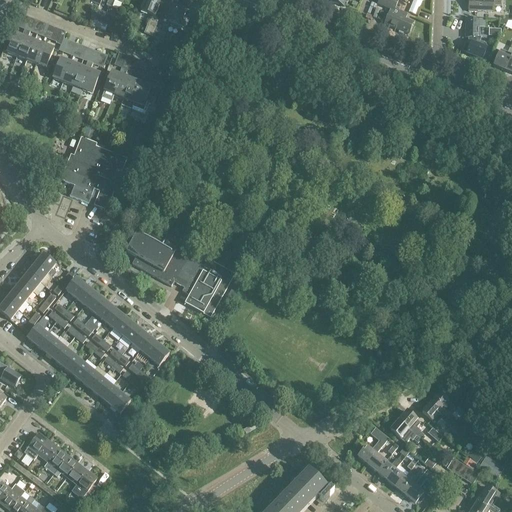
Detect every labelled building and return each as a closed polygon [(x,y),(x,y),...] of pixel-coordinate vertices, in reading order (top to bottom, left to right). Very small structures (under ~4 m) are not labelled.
[(109,0),(106,8),(112,10),(115,2),(122,5),(124,0),(109,0)] [(153,0),(145,0),(141,13),(151,17),(146,29),(148,30),(146,36),(153,39),(160,22),(154,20),(161,3),(153,0)] [(399,2),(399,1),(395,0),(380,0),(378,6),(394,13),(399,2)] [(501,8),(500,0),(487,0),(487,1),(469,0),(469,13),(477,14),(477,12),(493,13),(493,7),(501,8)] [(165,25),(160,22),(153,39),(160,41),(162,36),(165,37),(170,24),(185,30),(188,22),(183,20),(186,13),(172,8),(165,25)] [(111,17),(98,12),(94,21),(107,27),(111,17)] [(414,23),(406,20),(407,17),(408,16),(398,12),(396,17),(390,14),(385,26),(400,32),(409,36),(414,23)] [(35,22),(29,19),(27,26),(33,28),(35,22)] [(25,39),(27,33),(30,34),(33,28),(27,26),(22,38),(15,35),(7,55),(17,59),(25,39)] [(46,33),(52,35),(54,29),(49,27),(46,33)] [(480,28),(466,27),(466,39),(469,39),(469,44),(472,45),(467,56),(482,62),(487,50),(486,50),(487,47),(485,45),(480,43),(481,39),(479,38),(480,28)] [(56,45),(61,47),(66,34),(61,32),(56,45)] [(46,33),(44,39),(50,42),(52,35),(46,33)] [(27,63),(34,43),(25,39),(17,59),(27,63)] [(44,47),(34,43),(27,63),(36,67),(44,47)] [(73,51),(79,53),(81,47),(75,45),(73,51)] [(36,67),(46,71),(54,51),(44,47),(36,67)] [(73,51),(70,57),(76,60),(79,53),(73,51)] [(494,68),(505,73),(511,57),(511,56),(500,51),(494,68)] [(95,53),(92,59),(98,61),(100,55),(95,53)] [(130,66),(132,60),(126,58),(124,64),(130,66)] [(96,67),(98,61),(92,59),(90,65),(93,66),(96,67)] [(53,81),(63,85),(71,65),(61,61),(53,81)] [(124,64),(121,70),(125,71),(127,72),(130,66),(124,64)] [(63,85),(73,89),(80,69),(71,65),(63,85)] [(73,89),(82,92),(90,72),(80,69),(73,89)] [(104,93),(114,97),(122,78),(125,71),(121,70),(119,76),(112,74),(104,93)] [(138,84),(141,85),(144,86),(149,72),(144,70),(138,84)] [(153,82),(157,84),(157,83),(163,86),(168,73),(162,71),(162,72),(158,70),(153,82)] [(114,97),(124,101),(131,81),(124,79),(127,72),(125,71),(122,78),(114,97)] [(100,76),(90,72),(82,92),(92,96),(100,76)] [(131,81),(124,101),(121,107),(131,111),(133,105),(141,85),(138,84),(131,81)] [(141,85),(133,105),(131,111),(145,116),(150,103),(146,102),(151,89),(144,86),(141,85)] [(63,115),(71,118),(74,111),(66,107),(65,108),(63,114),(63,115)] [(96,186),(94,192),(99,194),(94,208),(107,214),(127,162),(83,144),(75,165),(72,163),(68,175),(96,186)] [(96,186),(68,175),(64,185),(74,189),(92,196),(94,192),(96,186)] [(70,199),(70,198),(69,199),(88,206),(92,196),(74,189),(70,199)] [(176,280),(186,285),(182,293),(189,297),(184,306),(210,320),(234,276),(201,258),(191,252),(165,238),(161,245),(138,232),(125,254),(135,260),(132,267),(171,288),(176,280)] [(43,257),(35,266),(53,280),(56,275),(52,272),(56,267),(43,257)] [(35,266),(28,275),(41,286),(48,277),(52,280),(53,280),(35,266)] [(28,275),(20,285),(33,295),(41,286),(28,275)] [(68,275),(61,284),(65,288),(73,278),(68,275)] [(75,301),(85,288),(76,280),(66,293),(75,301)] [(61,284),(53,293),(58,297),(65,288),(61,284)] [(25,304),(33,295),(20,285),(13,294),(25,304)] [(235,286),(231,293),(237,296),(240,289),(235,286)] [(84,308),(95,296),(85,288),(75,301),(84,308)] [(13,294),(5,303),(18,313),(25,304),(13,294)] [(51,296),(45,304),(49,308),(56,300),(51,296)] [(95,296),(84,308),(94,316),(104,303),(95,296)] [(5,303),(0,309),(0,314),(10,323),(18,313),(5,303)] [(104,303),(94,316),(103,323),(113,311),(104,303)] [(45,304),(38,312),(43,316),(49,308),(45,304)] [(66,312),(58,306),(54,310),(62,317),(66,312)] [(113,311),(103,323),(112,331),(123,318),(113,311)] [(62,317),(70,323),(73,318),(66,312),(62,317)] [(48,318),(56,324),(60,320),(52,313),(48,318)] [(34,326),(41,319),(36,315),(30,322),(34,326)] [(123,318),(112,331),(121,339),(132,326),(123,318)] [(67,326),(60,320),(56,324),(63,330),(67,326)] [(73,325),(80,332),(84,327),(76,321),(73,325)] [(30,322),(23,330),(28,334),(34,326),(30,322)] [(131,346),(141,334),(132,326),(121,339),(131,346)] [(92,334),(84,327),(80,332),(88,338),(92,334)] [(27,341),(36,348),(47,336),(37,328),(27,341)] [(78,335),(70,328),(66,333),(74,339),(78,335)] [(150,341),(141,334),(131,346),(140,354),(150,341)] [(86,341),(78,335),(74,339),(82,346),(86,341)] [(56,343),(47,336),(36,348),(46,356),(56,343)] [(103,342),(95,336),(91,341),(99,347),(103,342)] [(150,341),(140,354),(149,361),(160,349),(150,341)] [(99,347),(107,353),(110,349),(103,342),(99,347)] [(46,356),(55,364),(65,351),(56,343),(46,356)] [(97,350),(89,344),(85,348),(93,354),(97,350)] [(149,361),(159,369),(169,356),(160,349),(149,361)] [(97,350),(93,354),(101,361),(104,356),(97,350)] [(74,359),(65,351),(55,364),(64,371),(74,359)] [(121,357),(113,351),(110,356),(117,362),(121,357)] [(117,362),(125,368),(129,364),(121,357),(117,362)] [(135,359),(137,366),(144,365),(142,357),(135,359)] [(64,371),(73,379),(84,366),(74,359),(64,371)] [(115,365),(107,359),(104,363),(111,370),(115,365)] [(21,378),(0,365),(0,375),(4,378),(1,382),(14,390),(15,388),(16,389),(19,385),(17,384),(21,378)] [(119,376),(123,371),(115,365),(111,370),(110,371),(113,374),(115,372),(119,376)] [(93,374),(84,366),(73,379),(83,386),(93,374)] [(128,371),(136,377),(140,372),(132,366),(128,371)] [(147,379),(140,372),(136,377),(143,383),(147,379)] [(83,386),(92,394),(102,381),(93,374),(83,386)] [(133,380),(126,374),(122,378),(130,385),(133,380)] [(130,385),(137,391),(141,386),(133,380),(130,385)] [(101,401),(111,389),(102,381),(92,394),(101,401)] [(101,401),(110,409),(121,396),(111,389),(101,401)] [(439,395),(430,405),(453,424),(456,421),(451,416),(456,411),(439,395)] [(121,396),(110,409),(120,417),(130,404),(121,396)] [(449,428),(453,424),(430,405),(422,414),(436,426),(441,421),(449,428)] [(417,428),(420,424),(407,413),(399,423),(421,442),(424,438),(419,435),(421,432),(417,428)] [(418,445),(421,442),(399,423),(390,432),(406,445),(410,440),(413,442),(418,445)] [(256,430),(254,426),(244,432),(246,436),(256,430)] [(377,455),(389,441),(379,433),(375,430),(370,436),(379,444),(377,447),(373,451),(372,453),(368,450),(367,449),(358,459),(368,466),(368,467),(377,455)] [(428,435),(438,444),(442,439),(432,431),(428,435)] [(488,435),(484,441),(491,445),(495,440),(488,435)] [(24,455),(34,463),(38,458),(48,444),(39,436),(24,455)] [(48,444),(38,458),(47,465),(58,451),(48,444)] [(57,472),(68,458),(58,451),(47,465),(44,469),(54,477),(57,472)] [(22,455),(17,452),(14,457),(19,460),(22,455)] [(378,456),(377,455),(368,467),(377,474),(387,463),(382,459),(378,456)] [(386,465),(387,463),(377,474),(387,482),(396,471),(396,470),(405,459),(402,456),(397,462),(396,461),(392,467),(391,468),(386,465)] [(58,479),(61,475),(67,480),(78,466),(68,458),(57,472),(54,477),(58,479)] [(480,469),(498,480),(504,470),(486,458),(480,469)] [(447,470),(453,474),(459,464),(453,460),(447,470)] [(429,470),(431,472),(436,467),(429,461),(424,466),(429,470)] [(464,466),(474,472),(477,467),(467,461),(464,466)] [(453,474),(457,477),(464,467),(459,464),(453,474)] [(77,487),(87,473),(78,466),(67,480),(77,487)] [(457,477),(462,480),(469,470),(464,467),(457,477)] [(462,480),(467,483),(474,473),(469,470),(462,480)] [(397,471),(396,471),(387,482),(396,490),(404,480),(405,480),(406,478),(401,474),(400,476),(396,472),(397,471)] [(415,486),(406,498),(416,505),(416,504),(418,505),(420,505),(424,500),(424,497),(423,496),(424,495),(425,494),(420,490),(424,484),(423,483),(425,481),(432,486),(437,480),(427,472),(424,475),(420,480),(415,486)] [(77,487),(86,495),(97,481),(87,473),(77,487)] [(467,483),(473,487),(479,477),(474,473),(467,483)] [(301,511),(317,496),(324,503),(333,493),(330,490),(328,493),(308,474),(271,511),(301,511)] [(404,480),(396,490),(406,498),(415,486),(410,482),(409,483),(405,480),(404,480)] [(0,486),(0,505),(1,506),(11,492),(1,485),(0,486)] [(11,492),(1,506),(8,511),(11,511),(21,500),(25,494),(16,487),(11,492)] [(477,505),(488,511),(499,511),(500,511),(493,507),(495,503),(496,504),(500,497),(486,488),(482,494),(483,494),(477,505)] [(26,511),(31,507),(21,500),(11,511),(26,511)]
